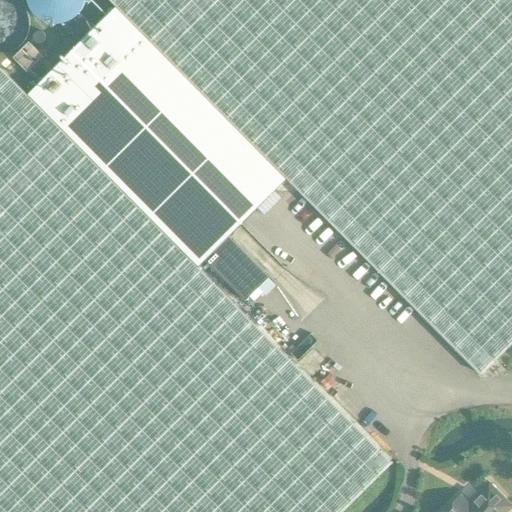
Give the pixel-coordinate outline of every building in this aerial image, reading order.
[(511,0),(113,0),(118,5),(286,180),(481,375),(511,344),(511,0)] [(269,278),(228,237),(286,180),(118,5),(27,96),(198,268),(205,261),(245,301),(269,278)] [(28,42),(13,58),(27,72),(43,57),(28,42)] [(0,511),(342,511),(392,464),(198,268),(27,96),(21,89),(0,68),(0,511)] [(506,511),(511,507),(489,484),(469,505),(461,497),(450,507),(448,509),(449,509),(445,511),(506,511)]
